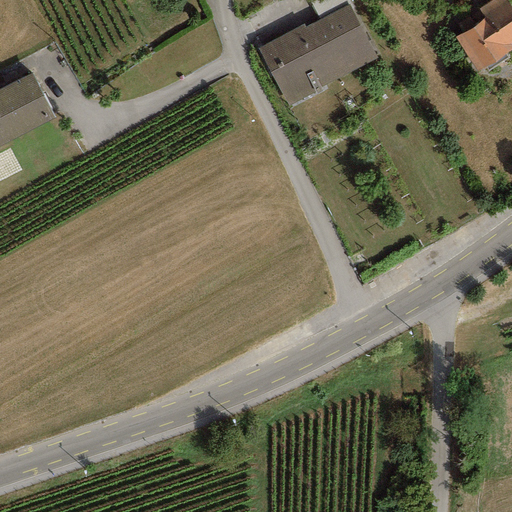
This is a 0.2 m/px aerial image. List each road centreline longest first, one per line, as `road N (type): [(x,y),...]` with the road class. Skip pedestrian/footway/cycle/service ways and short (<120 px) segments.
road 1 (tertiary): [(0,479),(270,378),(363,326)]
road 2 (residential): [(363,326),(238,54),(222,0)]
road 3 (residential): [(476,261),(452,511)]
road 4 (tertiary): [(363,326),(476,261)]
